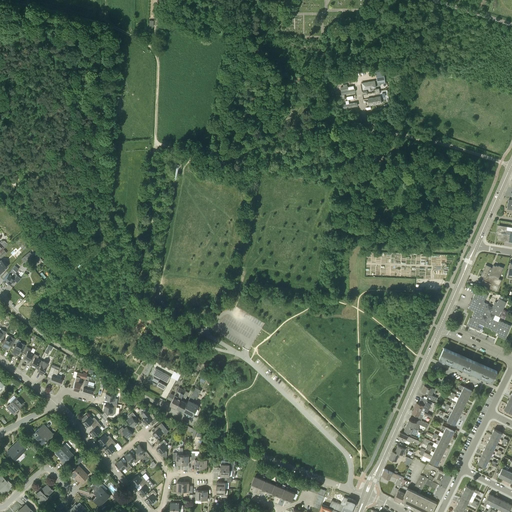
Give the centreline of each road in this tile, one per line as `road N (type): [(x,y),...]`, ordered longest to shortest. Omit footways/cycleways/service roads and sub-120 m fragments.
road 1 (unclassified): [(349,489),(344,452),(246,358),(180,342),(138,308),(155,143)]
road 2 (residential): [(349,489),(170,411),(45,337),(0,295)]
road 3 (track): [(238,155),(214,163),(155,143),(157,63),(145,42),(12,0)]
road 4 (unclassified): [(510,167),(372,127),(357,81)]
road 5 (tertiary): [(365,495),(438,328)]
road 6 (track): [(295,134),(340,51),(402,0)]
road 7 (track): [(238,155),(277,133),(348,139),(372,127)]
